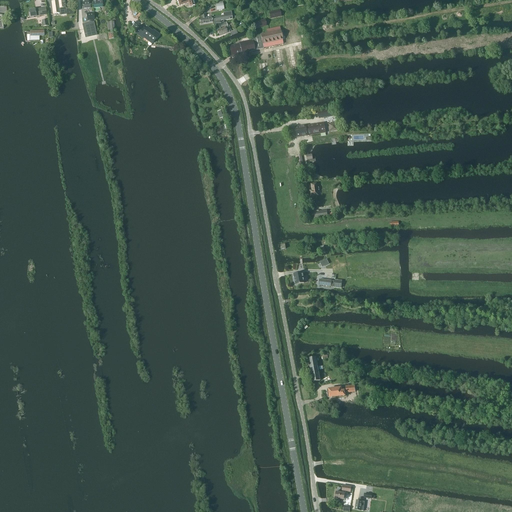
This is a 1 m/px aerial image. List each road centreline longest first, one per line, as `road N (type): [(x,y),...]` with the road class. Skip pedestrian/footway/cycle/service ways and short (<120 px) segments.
road 1 (residential): [(318,511),(245,102),(204,45),(148,0)]
road 2 (secondary): [(304,511),(237,116),(202,53),(139,0)]
